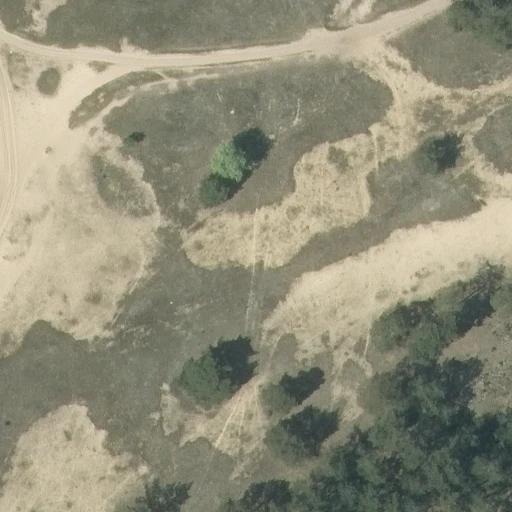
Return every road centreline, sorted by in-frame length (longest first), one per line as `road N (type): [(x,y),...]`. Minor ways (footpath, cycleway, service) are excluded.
road 1 (unknown): [(0,32),(31,61),(137,67),(256,55),(364,31),(447,0)]
road 2 (unknown): [(0,215),(55,112),(84,82),(137,67)]
